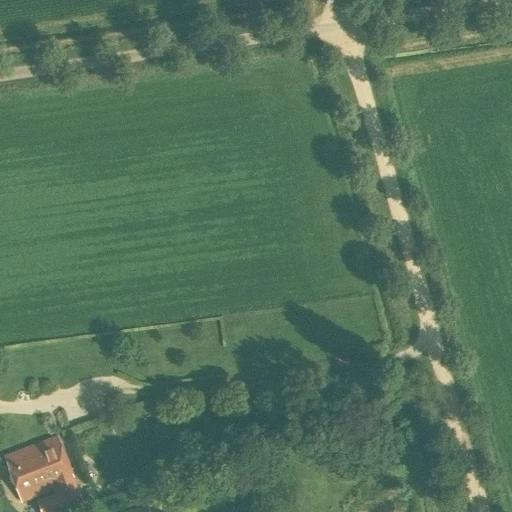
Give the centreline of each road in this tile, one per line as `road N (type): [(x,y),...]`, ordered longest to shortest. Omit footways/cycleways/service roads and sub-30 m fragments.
road 1 (unclassified): [(0,77),(511,1)]
road 2 (track): [(480,511),(343,27)]
